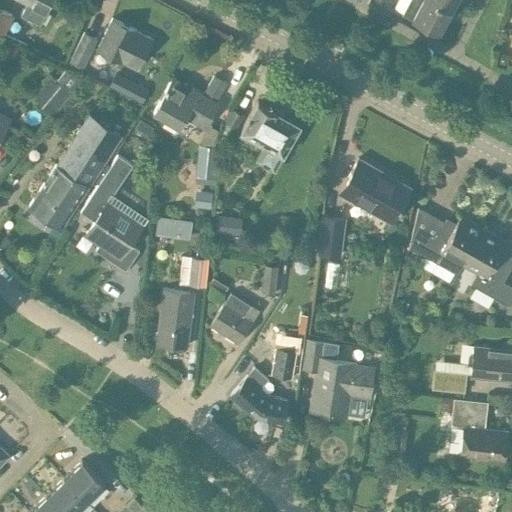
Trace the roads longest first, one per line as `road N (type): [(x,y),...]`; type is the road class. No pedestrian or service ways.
road 1 (residential): [(0,278),(26,304),(156,389),(290,511)]
road 2 (tertiary): [(511,165),(191,0)]
road 3 (residential): [(0,385),(51,432),(0,487)]
